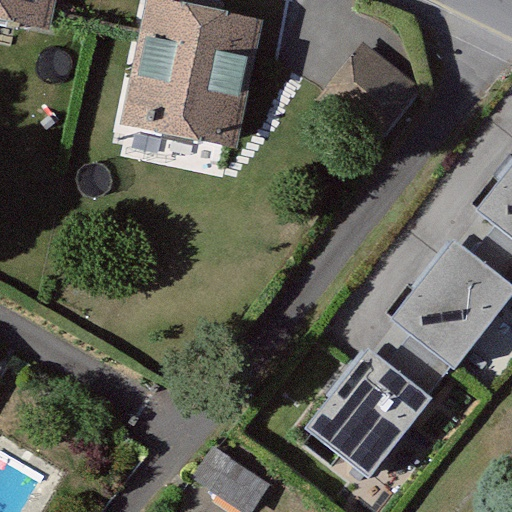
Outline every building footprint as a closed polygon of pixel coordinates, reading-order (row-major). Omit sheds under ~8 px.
[(0,0),(0,17),(46,27),(51,0),(0,0)] [(258,20),(163,0),(143,0),(118,124),(232,148),(258,20)] [(364,44),(317,99),(372,146),(419,90),(364,44)] [(511,161),(473,208),(494,225),(472,252),(511,282),(511,161)] [(459,241),(396,321),(415,335),(393,362),(432,392),(451,368),(458,373),(511,303),(511,282),(472,252),(459,241)] [(307,430),(372,480),(435,398),(432,392),(393,362),(372,346),(307,430)] [(215,448),(195,478),(245,511),(255,511),(273,486),(215,448)]
